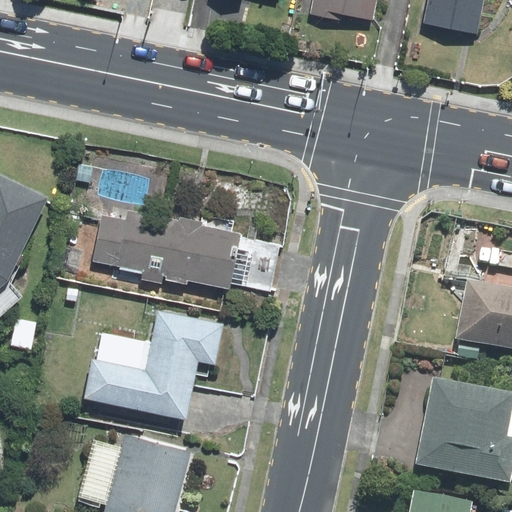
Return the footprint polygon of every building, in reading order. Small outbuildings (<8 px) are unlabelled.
[(372,0),(318,0),(317,10),(369,20),(372,0)] [(470,36),(476,0),(428,0),(423,27),(470,36)] [(0,285),(41,202),(0,181),(0,285)] [(97,216),(87,263),(224,291),(235,237),(124,213),(124,221),(97,216)] [(461,265),(467,237),(452,234),(441,279),(468,286),(472,268),(461,265)] [(511,298),(461,288),(450,347),(511,359),(511,298)] [(89,364),(79,403),(178,422),(194,364),(208,367),(219,328),(156,315),(144,373),(89,364)] [(30,349),(30,322),(11,322),(11,349),(30,349)] [(504,407),(428,391),(411,469),(499,488),(507,451),(495,449),(504,407)] [(118,435),(97,511),(170,511),(187,454),(118,435)]
